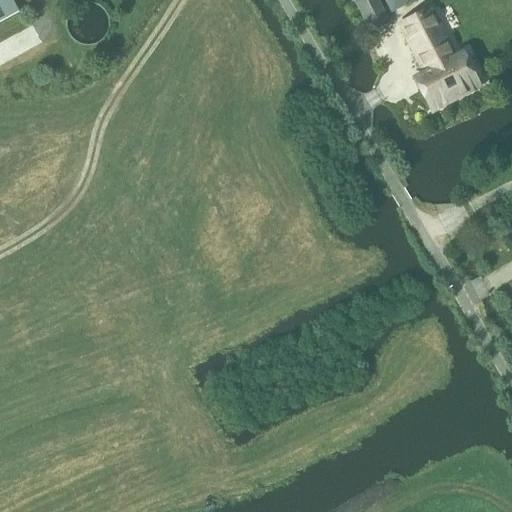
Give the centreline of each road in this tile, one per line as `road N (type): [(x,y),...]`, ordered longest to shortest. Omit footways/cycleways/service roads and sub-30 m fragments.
road 1 (unclassified): [(511,386),(283,0)]
road 2 (track): [(0,253),(88,182),(110,106),(176,0)]
